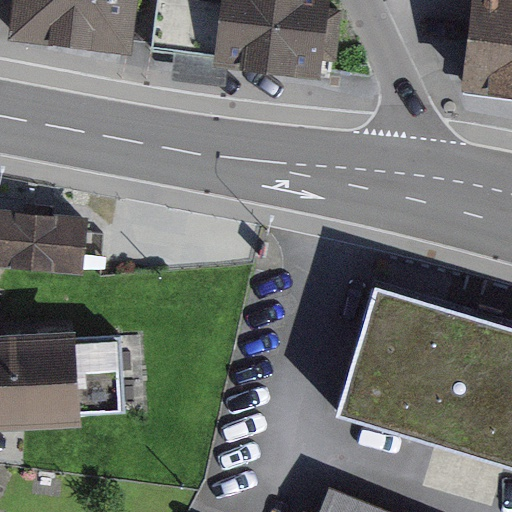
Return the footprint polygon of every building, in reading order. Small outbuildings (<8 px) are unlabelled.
[(16,0),(12,39),(137,54),(142,0),(16,0)] [(165,0),(159,58),(219,65),(227,0),(165,0)] [(335,6),(336,0),(227,0),(219,65),(326,78),(329,59),(343,61),(350,8),(335,6)] [(511,0),(481,0),(470,89),(511,94),(511,0)] [(87,226),(0,217),(0,272),(82,281),(87,226)] [(511,332),(377,292),(339,418),(511,468),(511,332)] [(60,328),(0,330),(0,419),(65,416),(60,328)]
